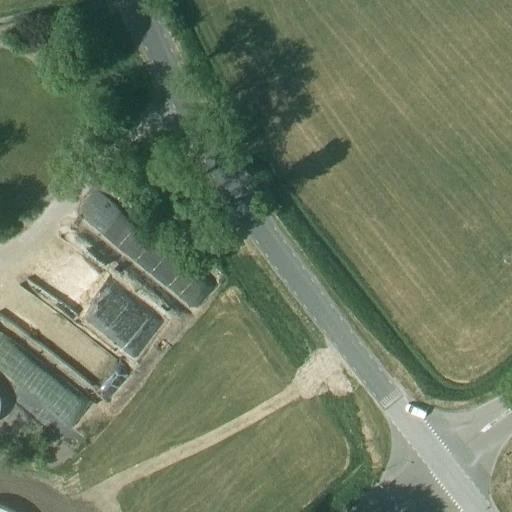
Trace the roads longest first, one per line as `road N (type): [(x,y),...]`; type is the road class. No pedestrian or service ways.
road 1 (secondary): [(439,463),(194,140),(131,0)]
road 2 (unknown): [(166,80),(0,252)]
